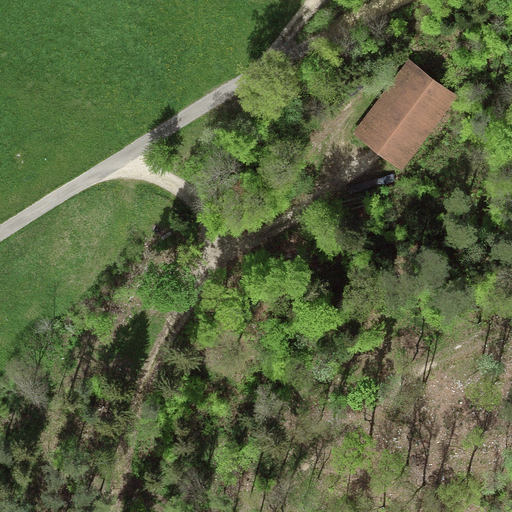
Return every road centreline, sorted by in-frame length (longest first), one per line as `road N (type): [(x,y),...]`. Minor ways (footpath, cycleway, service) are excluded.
road 1 (track): [(140,511),(121,487),(121,459),(172,319),(216,236),(180,185),(133,156)]
road 2 (track): [(511,324),(381,402),(290,484),(242,511)]
road 3 (track): [(0,234),(253,76)]
road 4 (track): [(253,76),(396,0)]
